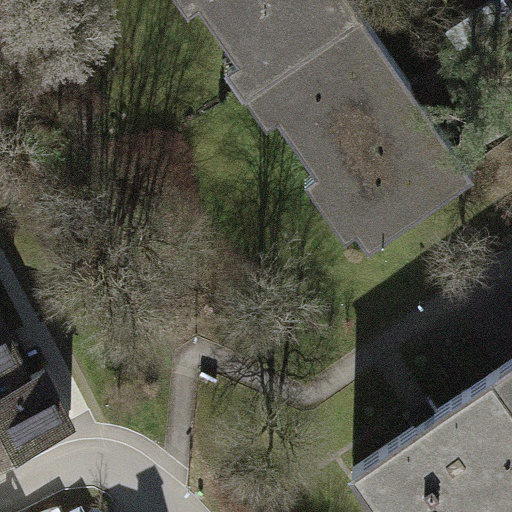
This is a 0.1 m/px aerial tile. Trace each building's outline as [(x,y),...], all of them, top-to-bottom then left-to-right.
[(376,33),(354,0),(181,0),(194,18),(208,9),(243,59),(226,70),(263,111),(376,33)] [(379,253),(480,184),(376,33),(263,111),(278,132),(289,124),(330,183),(319,190),(356,243),(365,231),(379,253)] [(0,468),(85,427),(56,369),(44,375),(8,302),(0,305),(0,468)] [(511,511),(511,372),(366,472),(396,511),(511,511)] [(41,511),(70,511),(66,502),(41,511)]
